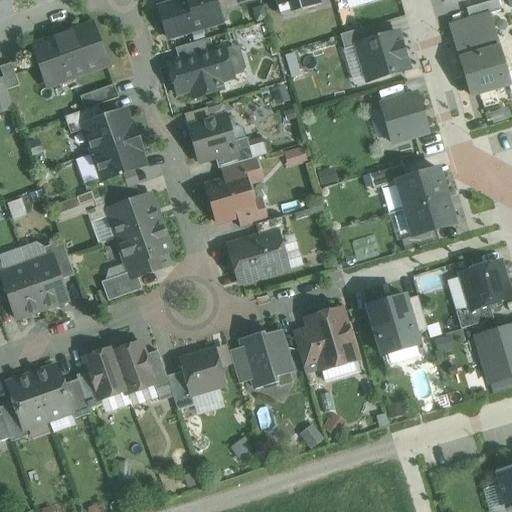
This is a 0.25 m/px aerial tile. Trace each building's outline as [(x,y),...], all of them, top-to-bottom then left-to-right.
[(187,0),(159,8),(169,39),(222,23),(215,0),(187,0)] [(275,0),(281,17),(321,6),(319,0),(275,0)] [(467,9),(470,21),(489,15),(501,12),(497,0),(467,9)] [(450,27),(460,60),(499,49),(489,15),(470,21),(450,27)] [(93,25),(34,47),(48,87),(107,66),(93,25)] [(357,46),(379,39),(375,26),(340,36),(345,51),(357,47),(357,46)] [(379,39),(357,46),(357,47),(367,82),(409,70),(399,33),(379,39)] [(210,39),(176,49),(180,63),(214,52),(210,39)] [(180,63),(170,66),(179,94),(192,90),(194,98),(222,90),(219,82),(233,78),(232,76),(242,73),(245,68),(239,51),(235,49),(225,52),(224,49),(214,52),(180,63)] [(460,60),(471,97),(510,86),(499,49),(460,60)] [(12,64),(0,68),(4,79),(8,91),(20,87),(12,64)] [(4,79),(0,80),(0,102),(11,98),(8,91),(4,79)] [(115,86),(81,98),(85,111),(98,106),(119,99),(115,86)] [(417,95),(381,105),(393,145),(428,134),(417,95)] [(0,113),(15,108),(11,98),(0,102),(0,113)] [(85,111),(65,118),(72,135),(85,131),(83,126),(103,119),(98,106),(85,111)] [(185,115),(189,128),(211,121),(207,109),(185,115)] [(103,119),(83,126),(85,131),(93,155),(139,138),(134,126),(132,127),(126,111),(103,119)] [(211,121),(189,128),(199,163),(216,158),(238,152),(235,142),(232,132),(235,127),(233,122),(228,119),(227,116),(211,121)] [(139,138),(93,155),(102,179),(103,182),(124,175),(146,166),(141,152),(143,151),(139,138)] [(247,139),(235,142),(238,152),(216,158),(219,170),(223,169),(254,160),(250,148),(247,139)] [(250,148),(254,160),(255,159),(267,156),(264,144),(250,148)] [(285,154),(289,168),(308,163),(304,148),(285,154)] [(254,160),(223,169),(226,181),(246,175),(248,184),(261,180),(255,159),(254,160)] [(408,179),(404,165),(370,175),(374,190),(397,184),(396,182),(408,179)] [(397,184),(405,211),(447,198),(439,170),(408,179),(396,182),(397,184)] [(124,175),(103,182),(102,179),(89,184),(92,193),(95,201),(95,202),(102,199),(102,198),(129,189),(129,188),(124,175)] [(226,181),(206,187),(217,224),(239,218),(257,212),(256,211),(248,184),(246,175),(226,181)] [(129,189),(102,198),(102,199),(107,212),(141,199),(136,186),(129,188),(129,189)] [(92,193),(80,197),(83,205),(95,201),(92,193)] [(141,199),(107,212),(117,240),(162,224),(152,196),(141,199)] [(455,225),(447,198),(405,211),(413,238),(436,231),(455,225)] [(8,203),(13,219),(24,215),(18,199),(8,203)] [(264,209),(256,211),(257,212),(239,218),(243,229),(268,222),(264,209)] [(268,222),(243,229),(243,230),(256,226),(259,237),(278,232),(280,239),(291,236),(285,217),(268,222)] [(162,224),(117,240),(126,264),(129,274),(131,279),(138,277),(159,269),(157,263),(163,261),(161,255),(172,251),(162,224)] [(439,243),(436,231),(413,238),(402,241),(405,252),(439,243)] [(259,237),(228,247),(239,285),(289,270),(280,239),(278,232),(259,237)] [(63,242),(44,249),(48,258),(53,256),(62,281),(75,276),(63,242)] [(48,258),(27,266),(43,311),(69,302),(62,281),(53,256),(48,258)] [(0,264),(0,303),(9,300),(0,275),(6,273),(2,264),(0,264)] [(109,270),(105,282),(129,274),(126,264),(109,270)] [(500,264),(462,275),(472,308),(472,310),(489,305),(510,298),(500,264)] [(6,273),(0,275),(9,300),(17,320),(43,311),(27,266),(6,273)] [(131,279),(129,274),(105,282),(102,283),(109,302),(143,290),(138,277),(131,279)] [(405,297),(368,308),(382,357),(420,346),(416,335),(406,301),(405,297)] [(418,298),(406,301),(416,335),(428,331),(418,298)] [(494,321),(489,305),(472,310),(472,308),(456,313),(461,330),(494,321)] [(343,310),(307,321),(319,363),(321,371),(358,360),(343,310)] [(511,327),(476,338),(490,385),(511,377),(511,327)] [(309,329),(293,333),(304,368),(319,363),(309,329)] [(265,334),(241,341),(244,348),(253,381),(256,390),(279,384),(277,377),(293,373),(281,334),(266,338),(265,334)] [(114,353),(114,354),(128,395),(154,386),(156,385),(145,356),(141,344),(114,353)] [(215,348),(180,359),(184,372),(192,398),(227,388),(215,348)] [(253,381),(244,348),(230,352),(240,385),(253,381)] [(113,350),(85,359),(90,372),(100,401),(101,400),(126,391),(128,395),(114,354),(114,353),(113,350)] [(170,386),(167,378),(168,377),(158,352),(145,356),(156,385),(154,386),(156,391),(170,386)] [(57,368),(33,376),(49,421),(72,413),(73,413),(64,386),(57,368)] [(90,372),(77,376),(89,410),(90,410),(103,405),(101,400),(100,401),(90,372)] [(168,377),(167,378),(170,386),(175,401),(179,412),(195,407),(192,398),(184,372),(168,377)] [(33,376),(8,385),(15,404),(24,430),(25,430),(49,421),(33,376)] [(78,381),(64,386),(73,413),(72,413),(75,420),(91,414),(90,410),(89,410),(77,376),(77,377),(78,381)] [(170,386),(156,391),(162,406),(175,401),(170,386)] [(15,404),(0,408),(0,409),(11,439),(12,443),(28,437),(25,430),(24,430),(15,404)] [(2,415),(0,416),(0,443),(11,439),(2,415)] [(511,467),(495,473),(507,511),(511,510),(511,467)]
